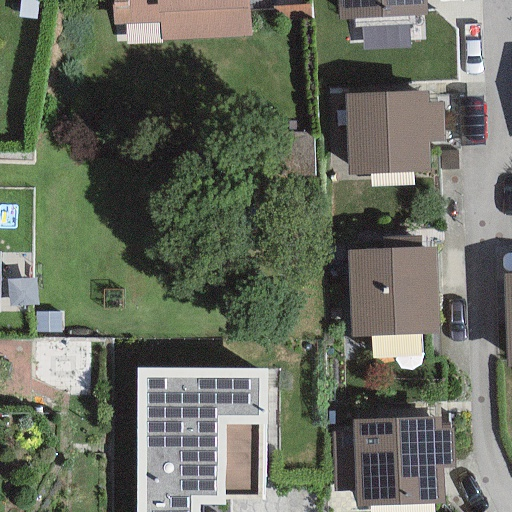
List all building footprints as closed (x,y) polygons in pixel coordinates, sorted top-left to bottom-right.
[(110,0),(113,26),(160,23),(158,43),(245,38),(242,0),(110,0)] [(337,0),(339,20),(427,16),(426,0),(337,0)] [(428,91),(344,94),(347,176),(430,172),(429,142),(443,142),(441,102),(428,103),(428,91)] [(347,251),(350,335),(443,331),(439,247),(347,251)] [(511,275),(502,276),(505,364),(511,363),(511,275)] [(265,368),(137,369),(135,511),(199,511),(200,505),(227,507),(226,501),(263,500),(265,368)] [(439,417),(351,421),(352,433),(331,433),(333,492),(353,491),(354,509),(443,505),(442,469),(453,469),(452,430),(439,430),(439,417)]
